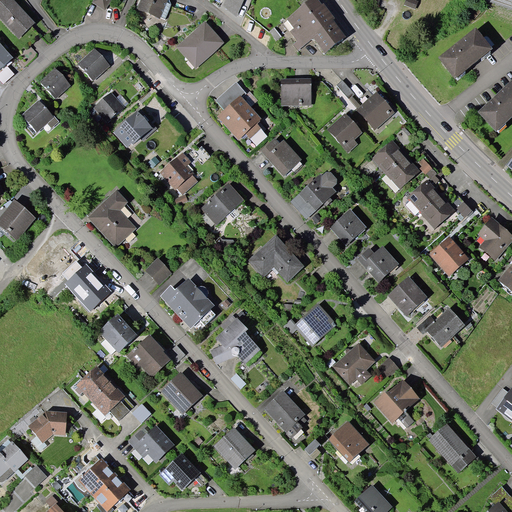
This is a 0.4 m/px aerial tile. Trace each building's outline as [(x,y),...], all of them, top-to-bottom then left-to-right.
[(14,0),(0,0),(0,18),(19,38),(36,22),(14,0)] [(93,0),(92,2),(105,11),(111,0),(93,0)] [(140,0),(137,9),(160,19),(161,17),(167,0),(140,0)] [(172,4),(169,0),(167,0),(161,17),(166,19),(172,4)] [(243,0),(225,0),(223,6),(237,16),(243,0)] [(319,0),(309,0),(286,19),(294,28),(290,31),(297,41),(293,44),(298,51),(313,38),(325,53),(347,36),(333,19),(335,17),(324,3),(322,4),(319,0)] [(416,0),(406,0),(404,5),(415,9),(419,1),(416,0)] [(205,21),(176,47),(196,69),(225,43),(205,21)] [(282,36),(274,27),(269,31),(276,40),(282,36)] [(476,28),(438,58),(455,79),(493,48),(476,28)] [(0,69),(13,58),(0,42),(0,69)] [(94,48),(77,63),(93,81),(110,66),(94,48)] [(15,74),(7,66),(0,72),(0,79),(4,84),(15,74)] [(55,67),(40,81),(56,99),(71,86),(55,67)] [(281,79),(281,106),(311,106),(311,78),(281,79)] [(355,94),(342,80),(337,85),(349,99),(352,96),(355,94)] [(511,117),(511,82),(511,81),(478,112),(496,132),(498,130),(506,123),(511,117)] [(215,100),(224,110),(241,95),(241,96),(246,92),(237,82),(215,100)] [(250,91),(242,97),(251,107),(258,101),(250,91)] [(358,108),(356,110),(375,130),(395,112),(377,91),(361,106),(358,108)] [(111,92),(93,108),(107,123),(125,107),(116,98),(111,92)] [(120,94),(116,98),(125,107),(129,104),(120,94)] [(224,110),(217,116),(238,140),(246,134),(250,138),(261,128),(257,123),(262,119),(251,107),(242,97),(241,96),(241,95),(224,110)] [(361,106),(352,96),(349,99),(358,108),(361,106)] [(39,100),(22,115),(37,132),(47,123),(55,117),(54,116),(39,100)] [(152,128),(137,111),(113,132),(127,147),(132,143),(133,145),(152,128)] [(346,113),(327,129),(348,153),(358,144),(355,140),(363,132),(346,113)] [(54,116),(55,117),(47,123),(52,128),(59,121),(54,116)] [(506,124),(506,123),(498,130),(499,131),(506,124)] [(275,138),(261,150),(284,176),(302,159),(284,139),(280,143),(275,138)] [(372,158),(386,174),(407,155),(393,140),(372,158)] [(183,152),(160,172),(176,190),(177,189),(182,195),(198,181),(193,175),(195,173),(187,165),(191,161),(183,152)] [(421,171),(407,155),(386,174),(400,189),(421,171)] [(160,162),(155,156),(148,163),(152,168),(160,162)] [(423,166),(420,168),(425,174),(432,168),(424,159),(420,162),(423,166)] [(437,173),(432,168),(425,174),(430,179),(437,173)] [(321,174),(299,193),(307,202),(308,201),(317,211),(324,204),(330,198),(336,192),(333,188),(337,184),(337,179),(331,172),(326,172),(322,175),(321,174)] [(407,198),(421,213),(442,195),(428,179),(407,198)] [(229,182),(201,208),(216,225),(226,216),(234,209),(245,199),(229,182)] [(117,190),(88,217),(116,248),(137,228),(120,210),(128,202),(117,190)] [(306,219),(317,211),(308,201),(307,202),(299,193),(290,201),(306,219)] [(177,198),(175,199),(177,206),(188,201),(185,194),(177,198)] [(455,211),(442,195),(421,213),(435,229),(455,211)] [(450,202),(456,208),(464,202),(458,195),(450,202)] [(332,200),(330,198),(324,204),(326,206),(332,200)] [(14,199),(0,216),(0,226),(6,232),(17,240),(36,218),(14,199)] [(472,211),(464,202),(456,208),(465,217),(472,211)] [(239,215),(234,209),(226,216),(231,222),(239,215)] [(350,209),(330,228),(346,246),(367,227),(350,209)] [(322,219),(317,214),(312,218),(317,223),(322,219)] [(511,234),(492,217),(477,234),(485,240),(479,247),(495,261),(511,241),(511,234)] [(276,235),(248,260),(263,277),(272,269),(274,267),(279,273),(288,282),(305,266),(276,235)] [(450,236),(430,254),(449,276),(469,258),(450,236)] [(226,254),(236,244),(233,240),(223,239),(220,237),(215,242),(226,254)] [(370,248),(357,259),(378,283),(399,264),(383,245),(374,253),(370,248)] [(158,257),(145,270),(159,285),(173,272),(158,257)] [(82,267),(76,260),(62,274),(68,280),(82,267)] [(511,263),(498,280),(511,291),(511,263)] [(68,280),(65,284),(90,311),(112,291),(86,264),(82,267),(68,280)] [(409,276),(388,296),(406,316),(428,297),(409,276)] [(171,285),(161,296),(191,328),(194,325),(200,331),(216,315),(210,309),(215,305),(188,278),(175,289),(171,285)] [(230,303),(226,299),(222,303),(226,307),(230,303)] [(293,304),(283,303),(283,311),(292,312),(293,304)] [(337,325),(319,304),(296,324),(294,326),(297,330),(312,347),(337,325)] [(435,321),(425,330),(427,331),(442,347),(443,346),(450,340),(466,325),(449,307),(435,321)] [(118,314),(99,331),(118,353),(138,335),(118,314)] [(224,329),(236,318),(233,315),(221,326),(224,329)] [(425,330),(435,321),(430,315),(417,327),(423,334),(427,331),(425,330)] [(248,329),(237,318),(236,318),(224,329),(215,338),(223,345),(210,350),(217,365),(238,355),(245,363),(260,349),(245,332),(248,329)] [(294,326),(296,324),(291,319),(283,326),(291,335),(297,330),(294,326)] [(149,334),(126,356),(138,368),(141,366),(152,378),(171,360),(163,352),(165,350),(149,334)] [(452,342),(450,340),(443,346),(445,348),(452,342)] [(376,361),(359,342),(351,349),(346,354),(332,366),(350,385),(357,379),(362,384),(372,375),(367,369),(376,361)] [(185,354),(177,345),(168,354),(176,363),(185,354)] [(399,368),(389,357),(378,368),(388,379),(399,368)] [(82,393),(90,401),(111,381),(97,366),(81,381),(76,386),(82,393)] [(181,372),(161,391),(183,415),(203,396),(181,372)] [(246,384),(236,373),(231,378),(241,389),(246,384)] [(76,386),(81,381),(80,379),(72,387),(80,395),(82,393),(76,386)] [(386,391),(373,402),(393,423),(398,418),(406,411),(420,398),(403,379),(388,392),(386,391)] [(126,396),(111,381),(90,401),(105,416),(110,411),(121,401),(125,397),(126,396)] [(511,388),(496,409),(511,420),(511,388)] [(283,391),(264,409),(286,432),(286,433),(291,438),(303,427),(298,422),(306,414),(283,391)] [(134,407),(125,397),(121,401),(130,411),(134,407)] [(130,411),(121,401),(110,411),(119,421),(130,411)] [(152,414),(142,404),(132,413),(141,423),(152,414)] [(46,410),(29,425),(37,436),(43,443),(44,442),(53,435),(66,436),(67,412),(46,410)] [(398,418),(401,421),(409,414),(406,411),(398,418)] [(415,421),(409,414),(401,421),(407,428),(415,421)] [(348,421),(328,440),(349,463),(369,444),(348,421)] [(447,424),(429,440),(458,473),(476,457),(447,424)] [(141,430),(128,442),(144,458),(148,454),(156,463),(175,445),(156,425),(148,432),(145,434),(141,430)] [(234,427),(214,446),(235,469),(246,459),(253,453),(256,450),(234,427)] [(47,445),(44,442),(43,443),(37,436),(31,441),(40,451),(47,445)] [(203,441),(199,437),(192,443),(197,447),(203,441)] [(321,444),(315,439),(305,449),(309,455),(317,448),(321,444)] [(0,451),(11,442),(9,440),(0,447),(0,451)] [(0,481),(0,482),(1,482),(2,482),(3,482),(4,482),(15,472),(18,469),(29,459),(12,441),(11,442),(0,451),(0,481)] [(321,453),(317,448),(309,455),(314,459),(321,453)] [(182,453),(159,475),(169,485),(174,481),(182,490),(195,478),(200,473),(201,473),(182,453)] [(78,481),(93,496),(116,473),(102,458),(78,481)] [(33,469),(25,476),(36,487),(47,477),(37,465),(33,469)] [(25,476),(33,469),(31,467),(23,474),(18,469),(15,472),(22,479),(25,476)] [(131,489),(116,473),(93,496),(99,503),(108,511),(112,507),(131,489)] [(208,481),(200,473),(195,478),(203,486),(208,481)] [(62,487),(57,481),(52,484),(57,490),(62,487)] [(372,485),(354,501),(364,511),(387,511),(393,507),(372,485)] [(501,504),(510,495),(502,486),(487,500),(493,506),(499,501),(501,504)] [(59,503),(52,495),(46,501),(52,507),(56,503),(57,504),(59,503)] [(508,511),(511,511),(511,497),(510,495),(501,504),(508,511)] [(493,506),(486,511),(508,511),(501,504),(499,501),(493,506)] [(110,511),(114,509),(112,507),(108,511),(99,503),(97,505),(100,510),(102,511),(110,511)]
